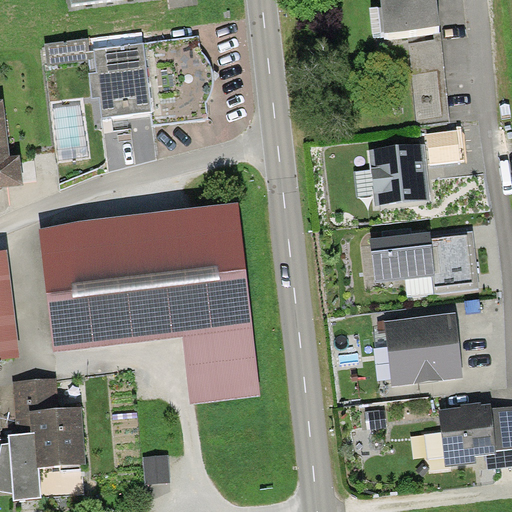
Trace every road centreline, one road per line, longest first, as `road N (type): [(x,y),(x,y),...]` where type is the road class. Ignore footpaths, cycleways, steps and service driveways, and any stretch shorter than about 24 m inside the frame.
road 1 (track): [(211,511),(193,479),(177,350),(33,366),(7,224)]
road 2 (secondary): [(279,143),(319,511)]
road 3 (residential): [(279,143),(155,170),(0,228)]
road 4 (residential): [(511,254),(477,0)]
road 5 (track): [(337,511),(511,492)]
road 6 (secondary): [(263,0),(279,143)]
